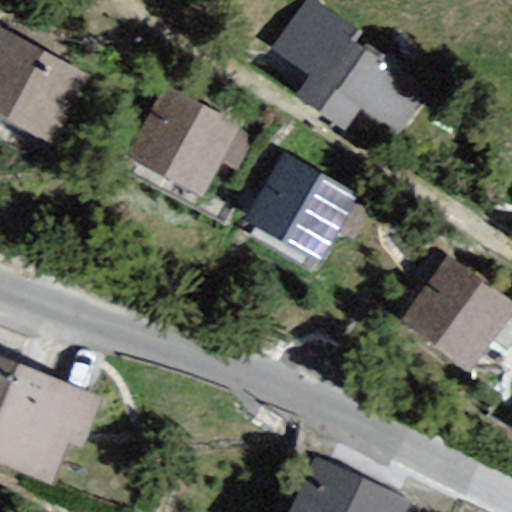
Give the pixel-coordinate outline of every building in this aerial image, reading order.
[(430,72),(339,18),(299,86),(390,139),(430,72)] [(60,113),(0,82),(0,176),(21,188),(60,113)] [(210,168),(137,138),(112,200),(185,230),(210,168)] [(333,231),(265,196),(229,266),(297,301),(333,231)] [(511,319),(511,306),(447,264),(402,331),(473,378),(511,319)] [(0,511),(30,511),(77,407),(0,373),(0,511)] [(393,511),(400,496),(297,456),(274,511),(393,511)]
